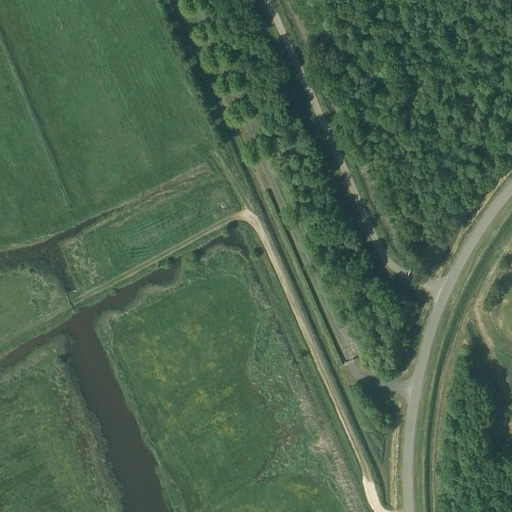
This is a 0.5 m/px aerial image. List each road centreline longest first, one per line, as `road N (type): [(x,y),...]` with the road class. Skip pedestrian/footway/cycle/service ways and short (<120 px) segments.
road 1 (track): [(380,511),(252,218),(235,217),(0,346)]
road 2 (unclassified): [(267,0),(382,252),(394,267),(446,291)]
road 3 (unclassified): [(409,511),(416,390),(446,291)]
road 4 (unclassified): [(446,291),(511,188)]
